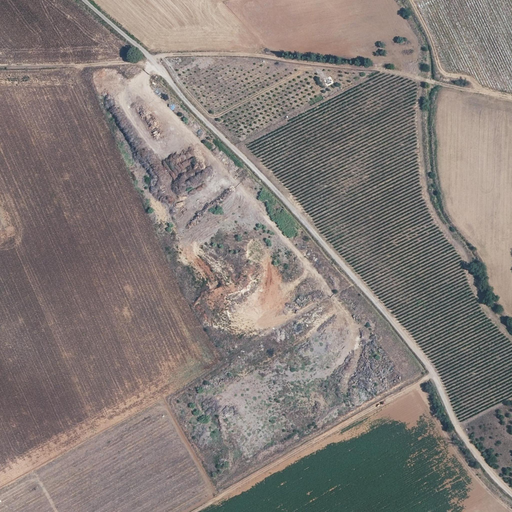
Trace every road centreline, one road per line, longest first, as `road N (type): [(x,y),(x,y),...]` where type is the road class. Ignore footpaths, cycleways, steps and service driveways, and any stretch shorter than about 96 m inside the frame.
road 1 (unclassified): [(511,495),(469,447),(423,359),(151,58),(84,0)]
road 2 (track): [(151,58),(242,54),(399,70),(511,98)]
road 3 (track): [(151,58),(0,67)]
